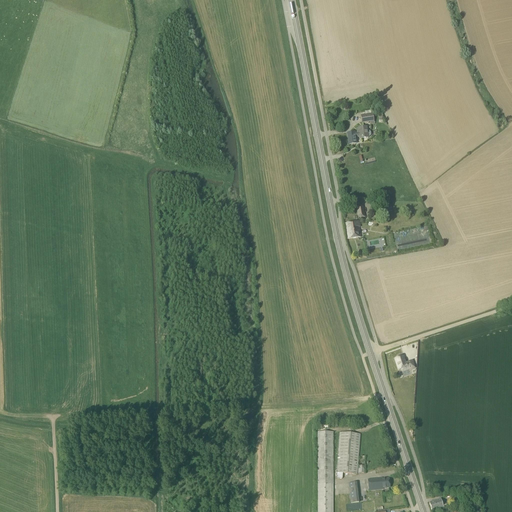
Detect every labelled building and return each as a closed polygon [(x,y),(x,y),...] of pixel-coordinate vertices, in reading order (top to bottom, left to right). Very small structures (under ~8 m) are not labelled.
[(374,125),(373,114),(360,116),(361,124),(370,123),(370,125),(374,125)] [(357,133),(357,137),(359,137),(359,140),(368,138),(368,137),(370,137),(371,136),(370,133),(369,131),(367,132),(367,127),(360,128),(361,132),(358,132),(359,133),(357,133)] [(357,137),(357,133),(355,134),(355,132),(347,134),(349,145),(356,144),(355,137),(357,137)] [(358,219),(365,217),(363,206),(356,207),(358,219)] [(348,239),(360,237),(359,227),(360,227),(359,221),(345,223),(348,239)] [(405,363),(403,356),(395,359),(398,370),(401,369),(402,372),(414,368),(412,361),(405,363)] [(317,511),(332,511),(333,432),(317,432),(317,511)] [(357,475),(360,435),(339,433),(336,473),(337,473),(336,479),(342,479),(342,474),(357,475)] [(382,480),(381,479),(367,480),(369,491),(383,490),(383,489),(390,488),(388,479),(382,480)] [(350,504),(359,503),(356,483),(348,484),(350,504)] [(461,504),(461,495),(450,495),(450,503),(461,504)] [(442,505),(440,500),(429,503),(432,511),(443,508),(450,506),(449,503),(442,505)]
